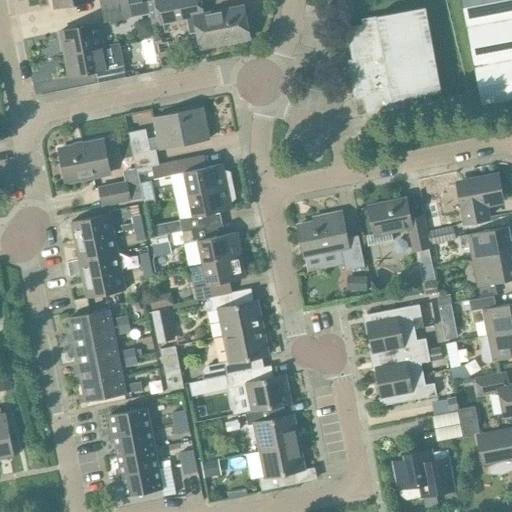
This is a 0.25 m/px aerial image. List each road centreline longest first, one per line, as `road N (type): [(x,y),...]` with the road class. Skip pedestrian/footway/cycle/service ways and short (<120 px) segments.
road 1 (residential): [(266,195),(298,342),(343,381),(358,485),(257,511)]
road 2 (residential): [(75,511),(23,235)]
road 3 (residential): [(23,117),(215,76),(270,81)]
road 4 (residential): [(511,142),(266,195)]
road 5 (residential): [(23,235),(37,202),(23,117)]
